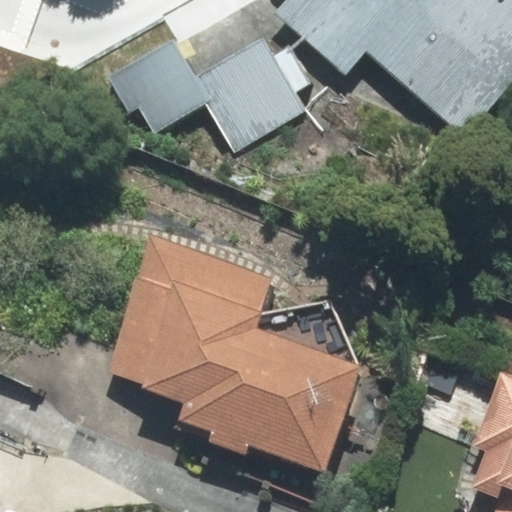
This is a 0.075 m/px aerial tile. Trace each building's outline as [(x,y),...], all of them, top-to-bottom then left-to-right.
[(347,83),(365,61),(468,147),(511,93),(511,4),(506,0),(296,0),(276,25),(347,83)] [(292,55),(274,65),(263,45),(196,84),(213,113),(237,155),(304,116),(295,101),(313,91),(292,55)] [(148,151),(213,113),(196,84),(174,46),(109,84),(148,151)] [(240,477),(247,459),(324,487),(359,388),(255,350),(273,299),(160,258),(114,385),(189,411),(173,454),(240,477)] [(511,511),(511,387),(499,382),(452,496),(488,511),(487,511),(511,511)]
